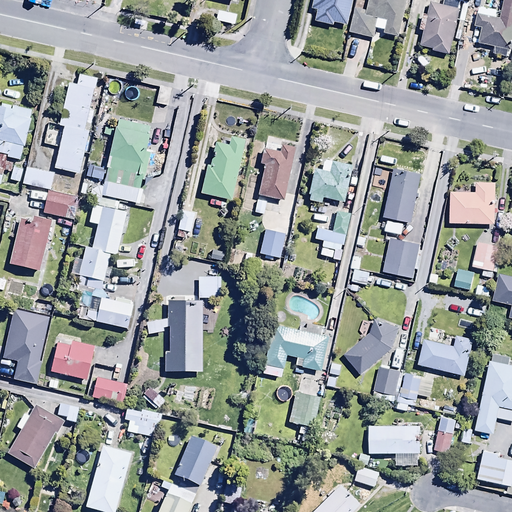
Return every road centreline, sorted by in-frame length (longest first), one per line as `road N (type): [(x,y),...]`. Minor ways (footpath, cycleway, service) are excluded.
road 1 (residential): [(0,15),(257,74)]
road 2 (residential): [(257,74),(511,133)]
